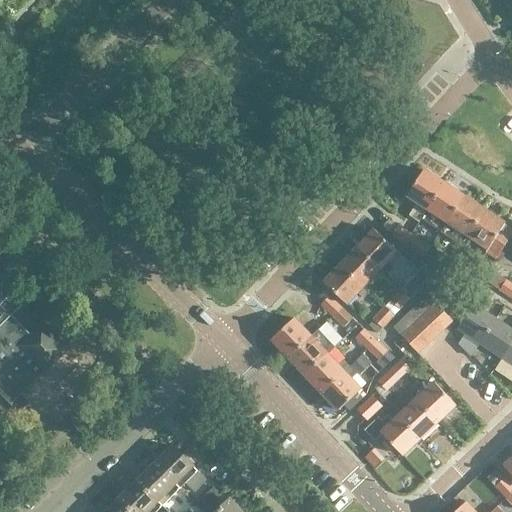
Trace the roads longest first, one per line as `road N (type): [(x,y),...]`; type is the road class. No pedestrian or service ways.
road 1 (residential): [(224,342),(488,56)]
road 2 (residential): [(224,342),(20,147)]
road 3 (residential): [(52,511),(224,342)]
road 4 (residential): [(384,511),(224,342)]
road 5 (residential): [(20,147),(168,0)]
road 6 (residential): [(416,511),(511,419)]
